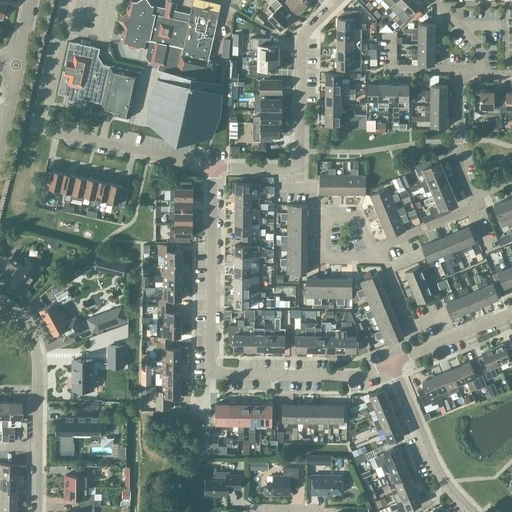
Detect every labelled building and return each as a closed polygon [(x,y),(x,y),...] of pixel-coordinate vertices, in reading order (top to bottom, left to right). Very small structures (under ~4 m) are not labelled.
[(190,13),(151,4),(148,0),(138,0),(136,1),(131,0),(129,0),(127,13),(118,19),(124,28),(121,42),(127,43),(130,48),(136,50),(142,46),(147,48),(145,56),(149,62),(159,64),(157,70),(162,71),(160,79),(158,79),(157,78),(149,99),(148,121),(169,130),(170,134),(186,137),(188,134),(211,135),(211,136),(220,115),(221,93),(220,93),(218,92),(220,83),(214,82),(218,63),(208,61),(219,12),(192,6),(190,13)] [(289,20),(283,14),(287,9),(278,0),(273,0),(267,6),(273,12),(268,17),(282,31),(286,26),(285,25),(289,20)] [(308,5),(307,3),(307,4),(303,0),(285,0),(286,0),(298,12),(301,10),(302,11),(308,5)] [(393,10),(397,14),(403,8),(410,0),(396,0),(390,6),(389,6),(385,10),(389,14),(393,10)] [(410,0),(403,8),(397,14),(400,17),(396,22),(400,25),(422,4),(417,0),(410,0)] [(412,16),(416,20),(422,13),(419,9),(412,16)] [(337,17),(337,28),(362,28),(366,28),(366,23),(357,22),(357,18),(361,18),(361,10),(344,10),(341,13),(341,17),(337,17)] [(377,24),(382,28),(386,24),(382,19),(377,24)] [(412,33),(435,34),(435,23),(418,23),(418,28),(412,28),(412,33)] [(362,28),(337,28),(337,38),(361,38),(362,33),(362,28)] [(232,33),(231,46),(242,46),(242,33),(232,33)] [(435,34),(412,33),(412,38),(418,38),(418,44),(434,44),(435,34)] [(258,57),(280,57),(280,48),(279,48),(279,45),(265,45),(266,38),(250,37),(250,49),(258,49),(258,57)] [(361,38),(337,38),(337,48),(367,48),(367,43),(361,43),(361,38)] [(92,46),(77,43),(70,41),(64,64),(66,64),(65,70),(63,70),(58,93),(65,95),(63,102),(79,105),(81,98),(102,103),(100,110),(130,117),(134,101),(140,72),(111,65),(104,64),(98,55),(100,48),(92,46)] [(434,44),(418,44),(418,49),(412,49),(412,54),(434,54),(434,44)] [(231,47),(231,56),(242,57),(242,47),(232,46),(231,47)] [(337,48),(337,58),(353,59),(361,59),(361,53),(367,54),(367,53),(367,48),(337,48)] [(434,54),(412,54),(412,59),(418,59),(418,64),(434,65),(434,54)] [(280,57),(258,57),(258,65),(249,64),(249,76),(265,77),(265,70),(278,70),(278,66),(280,66),(280,57)] [(337,69),(367,69),(367,64),(361,64),(361,59),(353,59),(337,58),(337,69)] [(237,61),(230,60),(228,79),(228,80),(238,81),(239,73),(236,73),(237,61)] [(325,73),(325,83),(342,83),(342,78),(355,78),(355,73),(325,73)] [(260,94),(255,94),(255,110),(261,110),(281,110),(283,109),(283,106),(281,104),(281,98),(277,98),(273,98),(273,94),(277,94),(282,94),(282,80),(260,80),(260,94)] [(245,86),(245,82),(228,81),(227,105),(232,105),(233,86),(245,86)] [(325,83),(325,93),(355,94),(355,91),(355,89),(349,89),(349,83),(342,83),(325,83)] [(373,100),(373,106),(378,106),(378,84),(368,84),(367,100),(373,100)] [(378,84),(378,106),(388,106),(388,84),(378,84)] [(388,84),(388,106),(398,106),(399,84),(388,84)] [(399,84),(398,106),(403,106),(403,100),(409,101),(409,84),(399,84)] [(425,90),(425,95),(447,95),(447,85),(431,85),(431,90),(425,90)] [(500,113),(500,96),(494,96),(494,91),(490,91),(490,89),(481,89),(480,108),(487,108),(487,113),(500,113)] [(506,96),(500,96),(500,113),(508,113),(508,114),(511,114),(511,89),(510,89),(510,91),(506,91),(506,96)] [(325,93),(325,104),(341,104),(341,99),(355,99),(355,94),(325,93)] [(447,95),(425,95),(425,100),(431,100),(431,105),(447,106),(447,95)] [(341,104),(325,104),(325,114),(347,114),(355,115),(355,109),(347,109),(347,104),(341,104)] [(447,106),(431,105),(431,111),(425,110),(425,115),(447,116),(447,106)] [(253,116),(253,122),(259,122),(279,122),(281,122),(281,116),(283,115),(283,112),(281,110),(261,110),(261,116),(253,116)] [(325,114),(325,124),(341,124),(347,125),(347,120),(347,114),(325,114)] [(447,126),(447,116),(425,115),(424,120),(430,121),(430,126),(447,126)] [(366,128),(366,131),(375,131),(375,120),(371,120),(367,120),(366,128)] [(252,132),(252,122),(238,121),(237,131),(252,132)] [(279,134),(279,122),(259,122),(253,122),(253,140),(267,140),(267,134),(279,134)] [(427,179),(444,171),(440,161),(428,166),(425,161),(414,165),(419,176),(424,173),(426,179),(427,179)] [(407,173),(411,171),(408,165),(400,168),(402,175),(407,173)] [(331,194),(331,168),(327,168),(327,175),(319,175),(319,194),(331,194)] [(331,168),(331,194),(342,194),(343,175),(335,175),(335,168),(331,168)] [(350,175),(343,175),(342,194),(354,194),(354,168),(350,168),(350,175)] [(354,168),(354,194),(365,195),(366,175),(358,175),(358,168),(354,168)] [(60,190),(64,173),(52,170),(51,175),(45,174),(42,188),(48,190),(49,187),(60,190)] [(427,179),(426,179),(417,183),(419,188),(423,186),(425,192),(431,190),(431,189),(448,182),(444,171),(427,179)] [(64,173),(60,190),(66,191),(64,200),(70,201),(71,197),(76,175),(64,173)] [(402,175),(401,175),(406,187),(412,185),(407,173),(402,175)] [(87,178),(76,175),(71,197),(83,200),(84,195),(87,178)] [(399,176),(393,179),(397,188),(403,186),(399,176)] [(87,178),(84,195),(95,198),(99,180),(87,178)] [(99,180),(95,198),(94,202),(100,203),(101,199),(107,200),(111,183),(99,180)] [(164,183),(164,199),(169,199),(193,199),(193,187),(188,187),(188,181),(170,181),(170,184),(164,183)] [(233,185),(233,192),(235,192),(260,193),(266,193),(266,188),(260,188),(260,182),(235,182),(235,185),(233,185)] [(431,189),(431,190),(433,195),(424,199),(426,204),(435,200),(435,199),(453,192),(448,182),(431,189)] [(111,183),(107,200),(113,201),(112,203),(113,205),(114,206),(115,207),(124,209),(128,192),(122,190),(123,186),(111,183)] [(388,188),(370,195),(374,206),(399,196),(397,192),(391,195),(388,188)] [(260,193),(235,192),(235,202),(251,203),(259,203),(259,198),(260,198),(260,193)] [(435,199),(435,200),(437,205),(432,207),(436,218),(447,213),(445,207),(457,202),(453,192),(435,199)] [(399,196),(374,206),(379,216),(397,209),(394,202),(400,200),(399,196)] [(511,196),(503,200),(511,222),(511,196)] [(193,199),(169,199),(169,211),(175,211),(192,212),(193,199)] [(511,224),(511,222),(503,200),(493,205),(502,225),(507,223),(509,226),(511,224)] [(235,202),(235,213),(260,213),(260,208),(259,208),(259,203),(251,203),(235,202)] [(288,212),(281,212),(281,216),(307,217),(307,205),(288,205),(288,212)] [(397,209),(379,216),(383,227),(407,217),(406,213),(399,216),(397,209)] [(407,213),(406,213),(407,217),(417,213),(415,209),(406,212),(407,213)] [(175,211),(169,211),(169,218),(175,218),(175,223),(192,224),(192,212),(175,211)] [(235,213),(235,223),(251,223),(259,223),(259,218),(260,213),(235,213)] [(307,217),(281,216),(281,220),(288,220),(287,228),(307,228),(307,217)] [(402,223),(409,220),(407,217),(383,227),(387,238),(405,230),(402,223)] [(192,224),(175,223),(175,229),(170,229),(170,242),(187,242),(187,236),(192,236),(192,224)] [(251,223),(235,223),(235,233),(242,233),(242,239),(259,240),(259,234),(259,228),(251,228),(251,224),(251,223)] [(469,226),(459,230),(468,250),(472,248),(470,243),(475,241),(469,226)] [(280,239),(307,239),(307,228),(287,228),(287,235),(281,235),(281,237),(280,239)] [(468,250),(459,230),(450,234),(456,249),(461,247),(463,252),(468,250)] [(511,235),(511,232),(500,237),(503,244),(511,240),(511,235)] [(456,249),(450,234),(440,237),(449,258),(454,256),(451,251),(456,249)] [(440,237),(431,241),(437,256),(442,254),(444,260),(445,260),(449,258),(440,237)] [(287,243),(287,250),(306,251),(307,239),(280,239),(280,242),(280,243),(287,243)] [(437,256),(431,241),(421,245),(430,266),(435,264),(432,258),(437,256)] [(158,256),(158,263),(164,263),(182,263),(182,251),(173,251),(170,251),(170,246),(170,245),(159,244),(158,256)] [(235,245),(234,255),(266,256),(269,256),(269,249),(260,245),(257,245),(235,245)] [(280,261),(280,262),(306,262),(306,251),(287,250),(287,258),(280,258),(280,261)] [(9,279),(23,291),(40,269),(26,258),(16,251),(9,260),(18,268),(9,279)] [(266,256),(234,255),(234,265),(251,265),(251,266),(259,266),(259,260),(266,261),(266,256)] [(97,256),(94,269),(114,274),(123,276),(126,263),(97,256)] [(449,258),(452,266),(458,264),(455,256),(449,258)] [(306,262),(280,262),(280,266),(287,266),(287,274),(306,274),(306,262)] [(161,270),(161,275),(182,275),(182,263),(164,263),(164,270),(162,270),(161,270)] [(511,283),(511,279),(507,268),(502,270),(500,264),(495,266),(497,272),(492,274),(499,289),(511,283)] [(234,265),(234,275),(259,276),(259,271),(251,271),(251,266),(251,265),(234,265)] [(408,280),(429,271),(427,267),(422,269),(421,265),(405,272),(408,280)] [(429,271),(408,280),(411,288),(427,281),(426,277),(431,275),(429,271)] [(358,294),(382,284),(377,274),(372,276),(365,279),(360,281),(363,288),(356,291),(358,294)] [(182,275),(161,275),(154,275),(154,281),(164,281),(164,287),(181,287),(182,275)] [(234,275),(234,286),(254,286),(259,286),(259,276),(234,275)] [(314,297),(314,304),(317,304),(318,278),(306,278),(306,287),(306,289),(306,294),(306,297),(314,297)] [(318,278),(317,304),(321,304),(321,297),(329,297),(329,278),(318,278)] [(336,298),(336,304),(337,304),(340,304),(341,278),(329,278),(329,297),(336,298)] [(341,278),(340,304),(343,304),(344,304),(344,298),(352,298),(352,297),(352,292),(352,278),(341,278)] [(437,283),(439,290),(449,286),(446,279),(437,283)] [(481,281),(489,302),(499,298),(493,282),(488,285),(486,279),(485,279),(481,281)] [(427,281),(411,288),(414,295),(435,287),(434,283),(429,285),(427,281)] [(489,302),(481,281),(477,283),(476,283),(479,288),(474,290),(480,306),(489,302)] [(386,295),(382,284),(358,294),(358,295),(359,298),(365,295),(368,302),(386,295)] [(234,286),(234,296),(258,296),(265,296),(265,291),(258,291),(259,286),(254,286),(234,286)] [(181,287),(164,287),(164,292),(158,292),(158,305),(169,305),(169,299),(181,299),(181,287)] [(437,291),(435,287),(414,295),(418,303),(434,297),(432,293),(437,291)] [(467,287),(462,289),(470,309),(480,306),(474,290),(469,292),(467,287)] [(470,309),(462,289),(457,291),(460,296),(455,298),(461,313),(470,309)] [(64,341),(83,331),(75,317),(68,321),(63,311),(60,312),(56,305),(59,303),(60,304),(71,298),(67,290),(55,296),(58,300),(47,306),(46,306),(39,310),(45,321),(46,320),(54,335),(58,333),(63,342),(64,341)] [(386,295),(368,302),(371,309),(365,312),(366,315),(391,305),(386,295)] [(461,313),(455,298),(450,300),(448,295),(443,297),(451,317),(461,313)] [(258,296),(234,296),(234,306),(250,307),(250,301),(258,301),(258,296)] [(275,307),(295,307),(295,301),(290,301),(290,300),(280,300),(279,300),(279,296),(275,296),(275,299),(275,307)] [(158,305),(157,323),(181,324),(181,312),(169,311),(169,305),(158,305)] [(391,305),(366,315),(368,319),(374,316),(377,323),(395,316),(391,305)] [(87,319),(92,332),(126,319),(121,306),(87,319)] [(290,317),(290,320),(294,320),(294,317),(301,317),(301,315),(301,310),(290,310),(290,317)] [(351,335),(351,322),(355,322),(350,311),(346,311),(346,317),(346,322),(346,351),(356,351),(357,335),(351,335)] [(395,316),(377,323),(380,330),(374,333),(375,336),(399,326),(395,316)] [(274,328),(274,350),(285,351),(285,334),(285,328),(280,328),(281,317),(275,317),(274,328)] [(244,325),(244,350),(254,350),(254,328),(255,320),(249,320),(249,325),(244,325)] [(321,327),(316,327),(315,351),(326,351),(326,321),(321,321),(321,327)] [(326,321),(326,351),(336,351),(336,335),(336,329),(331,329),(331,321),(326,321)] [(305,351),(306,322),(301,322),(301,328),(295,328),(295,334),(295,351),(305,351)] [(306,322),(305,351),(315,351),(316,327),(316,323),(306,322)] [(346,354),(346,351),(346,322),(341,322),(341,329),(336,329),(336,335),(336,351),(338,351),(340,354),(346,354)] [(157,323),(157,342),(168,342),(168,336),(181,336),(181,324),(157,323)] [(228,325),(228,340),(233,340),(233,350),(244,350),(244,325),(238,325),(228,325)] [(399,326),(375,336),(377,340),(383,337),(386,345),(404,337),(399,326)] [(254,328),(254,350),(264,350),(264,328),(259,328),(254,328)] [(264,328),(264,350),(274,350),(274,328),(264,328)] [(168,342),(157,342),(157,360),(163,360),(180,360),(181,348),(168,348),(168,342)] [(496,348),(493,349),(500,365),(507,362),(508,366),(511,364),(511,351),(508,354),(504,345),(502,344),(497,346),(496,348)] [(124,346),(108,346),(108,360),(108,367),(124,367),(124,346)] [(500,365),(493,349),(490,350),(488,350),(483,352),(482,354),(486,363),(480,365),(487,379),(497,375),(494,367),(500,365)] [(73,359),(73,389),(93,389),(93,360),(93,359),(92,359),(73,359)] [(180,360),(163,360),(163,366),(153,366),(153,367),(152,367),(152,364),(149,364),(149,363),(142,362),(141,367),(141,372),(147,372),(152,372),(160,372),(180,372),(180,360)] [(460,366),(467,381),(471,379),(475,388),(476,390),(487,385),(481,372),(475,375),(470,362),(460,366)] [(460,366),(451,370),(459,390),(464,388),(462,383),(467,381),(460,366)] [(459,390),(451,370),(441,373),(448,389),(448,388),(450,394),(459,390)] [(147,372),(141,372),(141,377),(141,384),(147,384),(151,384),(152,372),(147,372)] [(160,372),(160,377),(163,377),(163,384),(180,384),(180,372),(160,372)] [(441,373),(432,377),(441,398),(445,396),(450,394),(448,388),(448,389),(441,373)] [(441,398),(432,377),(422,381),(425,387),(417,390),(427,412),(439,407),(443,405),(441,398)] [(467,381),(470,390),(475,388),(471,379),(467,381)] [(486,383),(489,390),(489,392),(493,390),(494,387),(492,381),(486,383)] [(180,384),(163,384),(162,391),(157,391),(156,408),(170,409),(170,402),(168,402),(168,396),(180,397),(180,384)] [(371,400),(366,402),(367,407),(388,398),(384,388),(369,395),(371,400)] [(462,397),(465,403),(471,401),(468,395),(462,397)] [(388,398),(367,407),(369,411),(375,409),(377,414),(392,407),(388,398)] [(0,400),(0,418),(1,418),(1,426),(8,426),(8,401),(0,400)] [(8,401),(8,426),(14,426),(14,418),(21,418),(21,401),(8,401)] [(227,404),(227,424),(227,430),(232,430),(232,424),(238,424),(238,404),(237,404),(237,402),(231,402),(231,404),(227,404)] [(238,404),(238,424),(238,430),(243,430),(243,424),(249,424),(249,404),(248,404),(248,402),(242,402),(242,404),(238,404)] [(249,404),(249,424),(249,430),(255,430),(255,424),(260,424),(261,404),(260,404),(260,402),(253,402),(253,404),(249,404)] [(227,424),(227,404),(215,403),(215,417),(210,417),(209,429),(221,430),(221,423),(227,424)] [(272,404),(261,404),(260,424),(266,424),(266,430),(272,430),(272,404)] [(282,421),(287,421),(287,427),(292,427),(293,405),(282,404),(282,421)] [(303,405),(293,405),(292,427),(297,427),(298,421),(303,421),(303,405)] [(313,405),(303,405),(303,421),(308,421),(308,427),(313,427),(313,405)] [(313,405),(313,427),(318,427),(318,421),(323,421),(323,405),(313,405)] [(323,405),(323,421),(328,421),(328,427),(333,427),(333,405),(323,405)] [(344,405),(333,405),(333,427),(338,428),(338,422),(344,422),(344,405)] [(349,408),(349,409),(351,413),(359,410),(357,405),(349,408)] [(367,407),(360,410),(363,415),(370,412),(369,411),(367,407)] [(392,407),(377,414),(379,419),(374,421),(375,425),(396,417),(392,407)] [(61,454),(73,454),(73,431),(91,431),(90,436),(101,437),(101,429),(99,429),(99,418),(97,418),(97,416),(91,416),(91,418),(85,417),(85,416),(79,416),(79,417),(72,417),(72,416),(66,416),(66,417),(60,417),(60,444),(61,444),(61,454)] [(396,417),(375,425),(377,430),(383,428),(385,433),(400,426),(396,417)] [(400,426),(385,433),(387,437),(381,440),(383,445),(404,436),(400,426)] [(94,454),(117,453),(117,439),(93,440),(94,454)] [(209,443),(209,453),(217,453),(217,443),(216,443),(209,443)] [(118,444),(118,456),(126,456),(126,444),(118,444)] [(352,451),(354,457),(363,453),(361,447),(352,451)] [(381,465),(402,457),(398,447),(374,457),(378,467),(381,466),(381,465)] [(357,463),(368,459),(365,452),(363,453),(354,457),(357,463)] [(306,464),(316,464),(317,459),(317,455),(306,454),(306,458),(306,459),(306,460),(306,464)] [(406,466),(402,457),(381,465),(381,466),(385,475),(406,466)] [(0,463),(0,476),(16,476),(16,463),(0,463)] [(409,475),(406,466),(385,475),(389,484),(409,475)] [(267,482),(267,487),(264,487),(264,494),(273,495),(273,494),(290,494),(290,483),(298,484),(298,467),(283,467),(282,476),(273,475),(273,482),(267,482)] [(66,486),(87,486),(87,480),(94,480),(94,468),(80,468),(80,475),(66,475),(66,486)] [(370,470),(361,473),(363,478),(366,477),(372,475),(370,470)] [(241,489),(241,475),(226,474),(226,480),(206,479),(206,494),(227,494),(227,488),(241,489)] [(327,493),(340,493),(341,475),(312,474),(312,494),(327,495),(327,493)] [(413,485),(409,475),(389,484),(391,489),(396,486),(398,491),(413,485)] [(0,476),(0,488),(16,489),(16,476),(0,476)] [(398,491),(393,493),(396,502),(397,503),(417,494),(413,485),(398,491)] [(87,486),(66,486),(66,497),(80,497),(80,505),(94,505),(100,505),(100,499),(94,499),(94,493),(87,493),(87,486)] [(0,501),(16,501),(16,489),(0,488),(0,501)] [(396,502),(390,505),(392,510),(397,508),(398,511),(406,511),(407,511),(407,510),(421,504),(417,494),(397,503),(396,502)] [(375,501),(378,507),(387,504),(384,497),(375,501)] [(0,511),(15,511),(16,501),(0,501),(0,511)]
